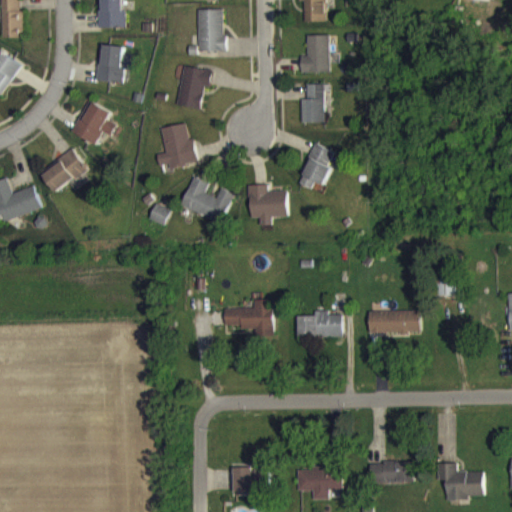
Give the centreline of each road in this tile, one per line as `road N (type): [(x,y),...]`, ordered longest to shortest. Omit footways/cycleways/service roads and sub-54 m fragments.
road 1 (residential): [(197,407),(511,396)]
road 2 (residential): [(27,135),(64,82),(70,0)]
road 3 (residential): [(270,0),(272,133)]
